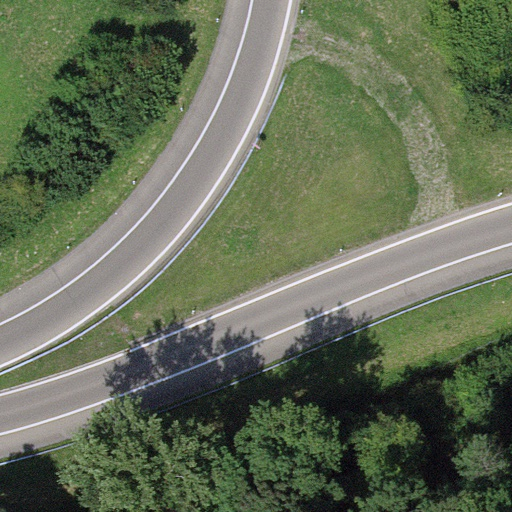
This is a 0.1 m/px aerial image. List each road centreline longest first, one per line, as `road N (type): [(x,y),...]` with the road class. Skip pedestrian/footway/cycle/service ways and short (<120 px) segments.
road 1 (motorway): [(0,420),(511,229)]
road 2 (motorway): [(271,0),(243,98),(158,231),(78,301),(0,345)]
